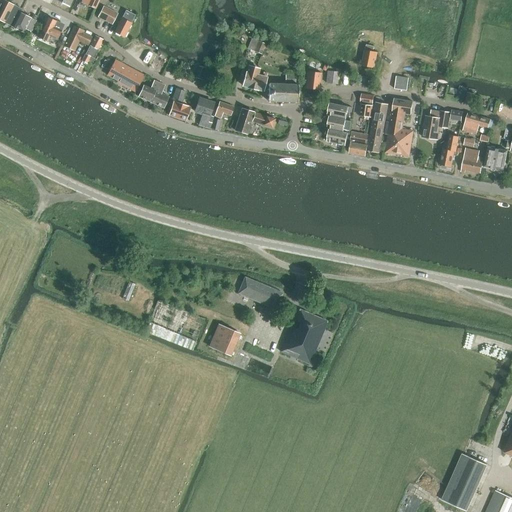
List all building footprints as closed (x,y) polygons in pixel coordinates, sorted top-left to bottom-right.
[(1,0),(0,3),(0,20),(12,26),(20,12),(21,12),(22,9),(4,0),(1,0)] [(96,8),(99,0),(82,0),(81,2),(96,8)] [(105,20),(110,10),(103,6),(98,17),(105,20)] [(110,10),(105,20),(112,24),(118,14),(110,10)] [(123,16),(114,32),(124,37),(135,15),(126,10),(123,16)] [(12,26),(23,32),(25,29),(31,32),(36,20),(21,12),(20,12),(12,26)] [(47,17),(38,37),(47,41),(50,36),(57,40),(60,32),(63,25),(56,22),(56,21),(47,17)] [(74,26),(64,46),(75,51),(79,41),(88,45),(92,37),(84,33),(84,31),(74,26)] [(103,40),(95,36),(91,45),(90,45),(86,54),(85,54),(82,61),(87,63),(90,56),(95,58),(99,50),(98,49),(103,40)] [(266,44),(252,39),(248,48),(262,54),(266,44)] [(365,50),(362,65),(375,68),(378,52),(373,51),(375,46),(367,45),(365,50)] [(155,56),(151,65),(156,68),(161,59),(155,56)] [(117,82),(135,92),(144,75),(115,60),(107,75),(118,81),(117,82)] [(199,66),(196,77),(201,79),(205,68),(199,66)] [(263,91),(267,76),(267,73),(264,72),(263,75),(259,74),(260,69),(248,66),(247,71),(243,86),(263,91)] [(319,90),(321,73),(304,71),(303,80),(306,81),(305,88),(313,89),(313,91),(317,91),(318,90),(319,90)] [(337,84),(339,72),(328,71),(327,83),(337,84)] [(290,103),(290,102),(295,102),(295,103),(297,103),(297,102),(298,102),(298,101),(299,101),(299,100),(298,100),(298,96),(299,96),(299,95),(298,95),(298,92),(299,92),(299,91),(298,90),(298,87),(299,87),(299,86),(298,86),(298,85),(297,85),(297,83),(296,83),(296,85),(295,85),(295,76),(286,76),(286,84),(284,84),(284,83),(283,83),(283,84),(278,84),(278,83),(276,83),(276,84),(271,84),(271,82),(270,82),(270,84),(269,84),(267,84),(267,86),(269,86),(269,89),(267,89),(267,90),(268,90),(268,95),(267,95),(267,96),(268,96),(268,99),(267,99),(267,100),(268,100),(268,101),(269,101),(269,102),(270,102),(270,101),(275,101),(275,103),(277,103),(277,101),(282,102),(282,103),(283,103),(283,102),(289,102),(289,103),(290,103)] [(407,91),(409,78),(396,77),(395,89),(407,91)] [(143,85),(139,97),(151,102),(159,83),(154,80),(151,88),(143,85)] [(151,102),(164,107),(168,97),(161,94),(165,85),(159,83),(151,102)] [(186,91),(176,88),(173,99),(182,102),(186,91)] [(472,106),(475,94),(468,92),(465,104),(472,106)] [(374,96),(362,94),(359,115),(366,116),(365,119),(369,119),(369,117),(371,117),(374,96)] [(199,98),(195,112),(202,114),(199,125),(210,128),(211,123),(208,122),(214,102),(199,98)] [(402,129),(405,109),(411,110),(412,101),(394,99),(393,107),(390,127),(386,152),(409,156),(413,131),(402,129)] [(171,101),(167,115),(186,121),(190,107),(189,106),(175,102),(171,101)] [(231,114),(233,106),(219,101),(215,115),(221,117),(223,112),(231,114)] [(332,112),(331,116),(346,120),(349,107),(330,103),(328,111),(332,112)] [(379,153),(388,105),(376,103),(367,151),(379,153)] [(274,118),(241,108),(235,130),(247,134),(251,121),(271,127),(274,118)] [(452,110),(450,120),(461,122),(463,112),(452,110)] [(439,118),(426,116),(422,137),(437,139),(439,127),(448,128),(450,113),(441,111),(439,118)] [(493,121),(468,113),(463,130),(477,134),(479,126),(491,129),(493,121)] [(331,125),(330,129),(344,132),(344,130),(350,131),(352,121),(346,120),(331,116),(330,116),(328,124),(331,125)] [(211,128),(219,129),(221,120),(213,118),(211,128)] [(346,146),(348,133),(344,132),(330,129),(329,129),(328,137),(331,138),(330,143),(346,146)] [(358,133),(356,143),(367,145),(369,135),(358,133)] [(456,152),(459,137),(450,135),(447,150),(443,149),(440,165),(451,168),(454,152),(456,152)] [(467,137),(464,144),(474,147),(476,140),(467,137)] [(368,145),(351,142),(349,153),(366,156),(368,145)] [(503,171),(508,151),(488,147),(484,167),(503,171)] [(483,162),(483,158),(478,157),(480,151),(466,149),(462,170),(481,173),(483,162)] [(282,293),(245,278),(239,293),(276,308),(282,293)] [(129,282),(122,298),(128,301),(135,284),(129,282)] [(297,329),(291,327),(281,352),(309,364),(328,322),(299,309),(295,320),(300,322),(297,329)] [(155,324),(151,334),(193,351),(197,341),(155,324)] [(220,325),(210,347),(231,356),(229,355),(239,333),(218,324),(220,325)] [(511,431),(503,452),(507,453),(511,455),(511,431)] [(442,500),(466,511),(487,464),(463,454),(442,500)] [(511,511),(511,497),(496,491),(486,511),(511,511)]
